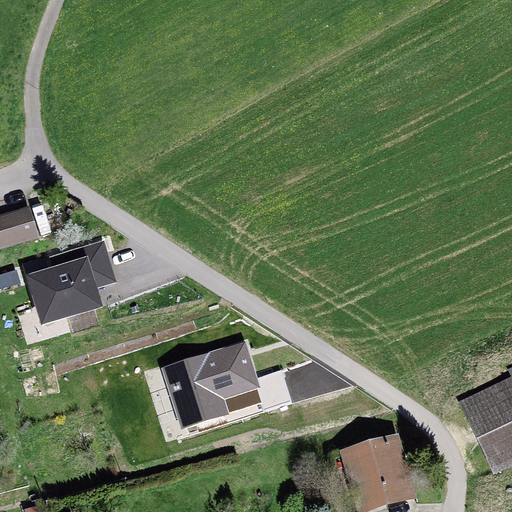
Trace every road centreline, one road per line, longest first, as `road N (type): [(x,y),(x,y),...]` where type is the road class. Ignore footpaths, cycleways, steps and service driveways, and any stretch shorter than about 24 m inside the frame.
road 1 (residential): [(33,174),(75,193),(424,419),(449,450),(457,511)]
road 2 (unclassified): [(33,174),(35,73),(59,0)]
